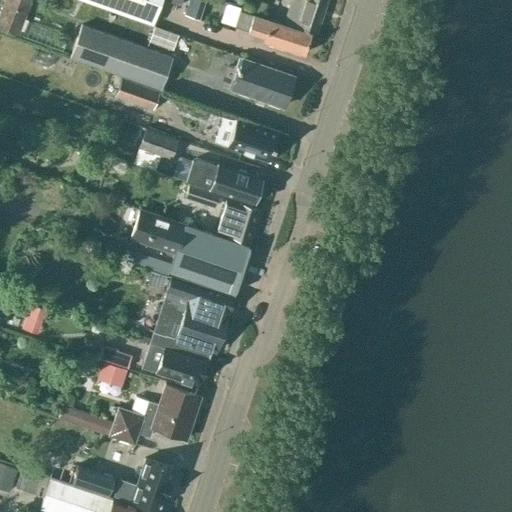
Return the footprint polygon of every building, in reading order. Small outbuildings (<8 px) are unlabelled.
[(31,0),(3,0),(0,9),(0,28),(18,36),(31,0)] [(89,0),(152,23),(160,0),(166,0),(180,5),(181,0),(89,0)] [(291,0),(284,22),(317,32),(327,0),(291,0)] [(187,5),(184,13),(197,18),(200,9),(187,5)] [(265,32),(263,39),(304,52),(310,33),(241,11),(237,23),(265,32)] [(69,57),(112,72),(160,89),(171,56),(81,23),(69,57)] [(154,25),(149,41),(172,49),(178,34),(154,25)] [(242,58),(232,88),(282,106),(293,75),(242,58)] [(121,77),(115,95),(152,108),(159,91),(121,77)] [(74,105),(70,118),(87,124),(90,111),(74,105)] [(275,132),(224,114),(215,141),(266,159),(266,160),(267,160),(277,132),(276,131),(275,132)] [(140,147),(160,154),(162,155),(170,157),(177,138),(147,127),(140,146),(140,147)] [(140,147),(134,163),(156,171),(162,155),(160,154),(140,147)] [(192,160),(185,180),(189,181),(210,188),(220,191),(253,203),(262,178),(218,164),(218,165),(196,158),(192,160)] [(189,181),(183,197),(214,207),(219,191),(210,188),(189,181)] [(227,198),(216,230),(250,241),(260,209),(227,198)] [(167,274),(169,269),(233,291),(249,245),(140,209),(131,237),(175,252),(171,264),(126,249),(123,259),(167,274)] [(166,289),(149,341),(207,361),(211,349),(214,350),(232,295),(170,274),(169,275),(165,288),(166,289)] [(31,305),(27,316),(41,321),(44,310),(31,305)] [(130,354),(102,344),(98,357),(103,360),(123,366),(132,369),(136,357),(130,354)] [(203,374),(206,373),(208,368),(206,365),(207,363),(163,348),(156,370),(198,384),(200,376),(202,377),(203,374)] [(119,381),(123,366),(103,360),(98,374),(119,381)] [(60,413),(59,417),(109,434),(133,442),(137,432),(149,436),(152,427),(153,427),(185,437),(199,395),(165,383),(159,403),(147,400),(135,396),(130,410),(118,406),(113,421),(63,405),(60,413)] [(119,478),(113,495),(159,509),(174,467),(144,457),(135,483),(119,478)] [(0,463),(0,481),(8,484),(14,469),(0,463)] [(119,478),(78,463),(71,482),(113,496),(113,495),(119,478)] [(151,511),(112,499),(113,496),(71,482),(71,484),(45,474),(22,467),(15,486),(43,496),(39,509),(46,511),(151,511)]
